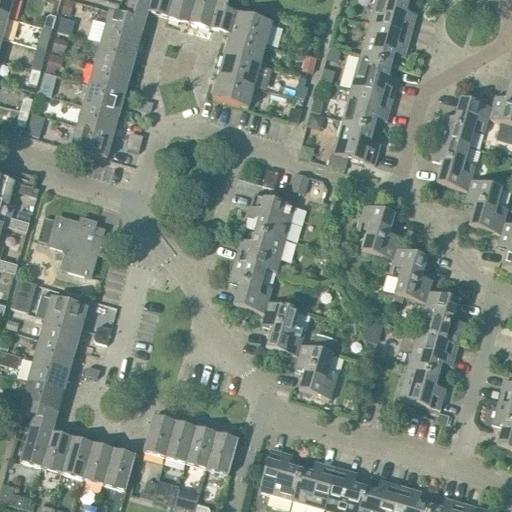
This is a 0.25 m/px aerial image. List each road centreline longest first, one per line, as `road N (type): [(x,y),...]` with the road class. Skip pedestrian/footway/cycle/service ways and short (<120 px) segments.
road 1 (residential): [(262,411),(449,468)]
road 2 (residential): [(449,468),(498,289)]
road 3 (residential): [(131,200),(158,120),(238,144)]
road 4 (residential): [(238,144),(393,197)]
road 5 (residential): [(199,288),(238,144)]
road 6 (residential): [(0,145),(57,178),(131,200)]
road 7 (residential): [(393,197),(412,202),(498,289)]
road 8 (residential): [(114,382),(151,247)]
road 9 (residential): [(199,288),(262,411)]
